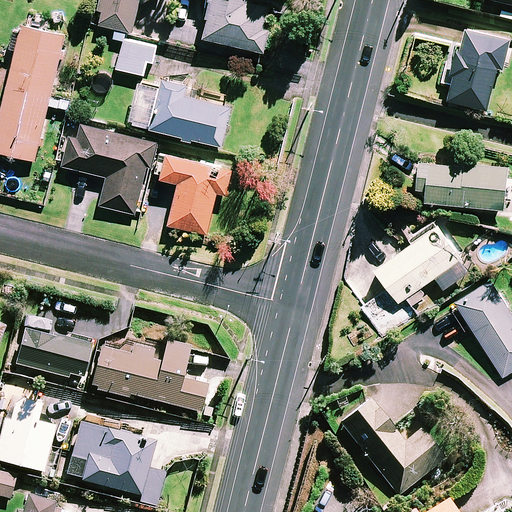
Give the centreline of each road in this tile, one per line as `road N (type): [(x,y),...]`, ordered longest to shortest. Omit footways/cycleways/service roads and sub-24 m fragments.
road 1 (residential): [(0,234),(296,306)]
road 2 (secondary): [(347,99),(296,306)]
road 3 (secondary): [(296,306),(244,511)]
road 4 (residential): [(347,99),(511,138)]
